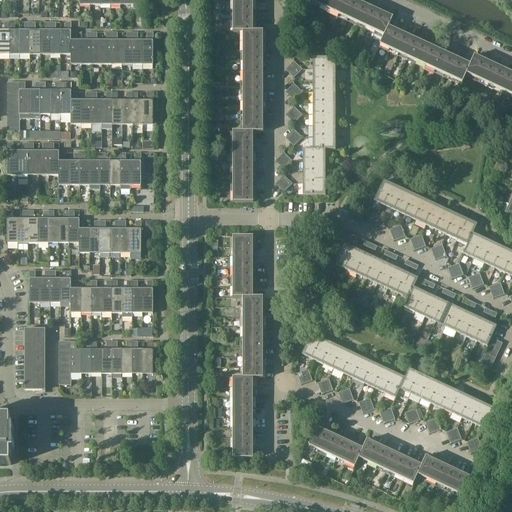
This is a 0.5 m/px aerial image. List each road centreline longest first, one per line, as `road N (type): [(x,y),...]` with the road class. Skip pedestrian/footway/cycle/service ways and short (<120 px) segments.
road 1 (residential): [(511,314),(331,221),(263,219)]
road 2 (tertiary): [(188,219),(184,0)]
road 3 (residential): [(275,382),(473,463)]
road 4 (residential): [(263,219),(263,150),(274,132),(272,23)]
road 5 (residential): [(187,406),(19,406),(10,381)]
road 6 (tertiary): [(0,493),(188,491)]
road 7 (tertiary): [(187,406),(188,219)]
road 8 (residential): [(275,382),(263,219)]
road 9 (residential): [(511,57),(387,0)]
road 10 (tertiary): [(188,491),(317,511)]
